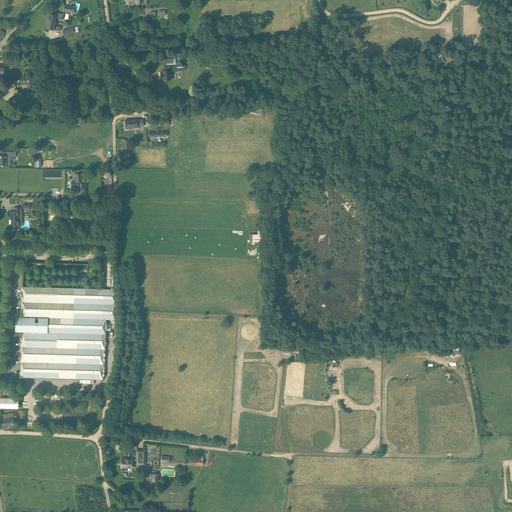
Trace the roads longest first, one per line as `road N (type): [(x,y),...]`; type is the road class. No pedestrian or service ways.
road 1 (track): [(98,437),(123,325),(104,0)]
road 2 (track): [(285,511),(286,456),(98,437)]
road 3 (track): [(318,0),(329,14),(399,10),(427,22),(448,6)]
